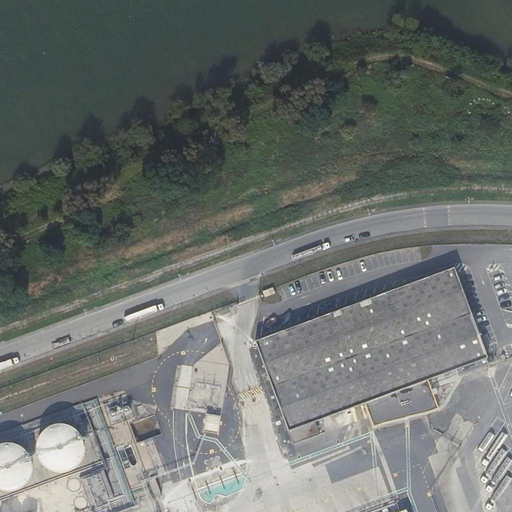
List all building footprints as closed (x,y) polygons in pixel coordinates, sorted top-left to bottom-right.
[(452,267),(255,342),(292,443),(317,434),(313,421),(363,402),(373,428),(383,424),(426,411),(437,407),(432,393),(436,392),(434,386),(430,388),(426,379),(457,367),(459,372),(487,362),(452,267)] [(275,287),(265,291),(266,296),(277,292),(275,287)] [(209,413),(207,430),(220,431),(222,415),(209,413)] [(62,423),(58,423),(56,423),(52,424),(48,425),(45,427),(40,431),(37,435),(36,438),(35,442),(34,446),(34,450),(36,454),(37,458),(40,462),(42,465),(46,467),(50,469),(53,470),(58,470),(62,470),(66,469),(69,467),(73,465),(76,462),(78,459),(80,455),(81,451),(81,447),(81,443),(80,439),(78,435),(76,432),(73,429),(70,426),(66,425),(62,423)] [(159,460),(154,443),(145,446),(143,441),(135,443),(141,465),(159,460)] [(11,444),(7,444),(5,444),(1,444),(0,444),(0,489),(2,490),(6,491),(10,491),(14,490),(18,488),(21,486),(24,483),(27,479),(28,476),(30,472),(30,467),(30,463),(29,459),(27,456),(25,452),(22,449),(18,447),(15,445),(11,444)] [(121,444),(114,446),(122,469),(136,464),(129,444),(122,446),(121,444)]
